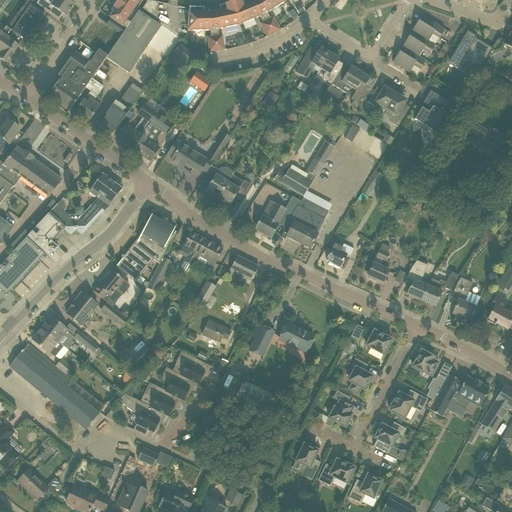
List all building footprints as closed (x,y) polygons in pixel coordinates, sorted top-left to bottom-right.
[(25,0),(7,27),(23,39),(20,43),(24,46),(23,49),(29,41),(28,40),(28,41),(26,40),(45,13),(44,13),(31,5),(33,2),(34,2),(35,2),(34,1),(32,0),(25,0)] [(74,4),(71,3),(67,0),(54,0),(51,4),(49,3),(49,2),(45,0),(39,0),(36,4),(59,20),(64,13),(65,14),(66,12),(68,13),(74,4)] [(110,17),(126,29),(130,23),(126,20),(139,0),(117,0),(113,7),(116,8),(110,17)] [(148,0),(147,1),(142,10),(157,20),(159,2),(149,0),(148,0)] [(255,0),(253,2),(252,0),(242,4),(239,0),(233,2),(240,25),(260,17),(263,22),(260,24),(267,37),(280,30),(273,17),(271,18),(268,13),(286,1),(285,0),(255,0)] [(218,30),(240,25),(233,2),(226,4),(227,9),(216,11),(216,13),(209,14),(208,12),(197,13),(197,8),(189,7),(188,31),(210,31),(211,37),(208,37),(209,52),(210,52),(224,50),(222,36),(219,36),(218,30)] [(299,14),(305,11),(302,4),(295,8),(299,14)] [(130,23),(126,29),(108,56),(106,58),(129,74),(161,26),(138,11),(130,23)] [(288,15),(292,21),(297,17),(293,11),(288,15)] [(412,31),(435,45),(439,38),(445,30),(423,16),(419,22),(418,21),(412,31)] [(126,29),(110,19),(106,25),(122,35),(126,29)] [(89,30),(101,35),(105,26),(93,21),(89,30)] [(0,58),(6,63),(20,43),(23,39),(7,27),(6,26),(0,34),(0,58)] [(408,37),(403,47),(419,57),(423,50),(430,54),(435,45),(412,31),(411,30),(407,36),(408,37)] [(508,36),(503,44),(510,48),(510,49),(511,52),(511,30),(508,37),(508,36)] [(449,62),(474,77),(492,49),(491,48),(490,50),(474,40),(476,37),(467,31),(449,62)] [(244,36),(246,44),(253,42),(251,34),(244,36)] [(236,39),(238,46),(245,44),(243,37),(236,39)] [(194,54),(180,44),(173,54),(187,63),(194,54)] [(419,57),(403,47),(401,46),(397,52),(399,53),(393,63),(409,73),(414,66),(420,70),(426,61),(419,57)] [(315,65),(320,69),(331,51),(328,48),(326,51),(320,47),(318,51),(312,47),(296,72),(307,79),(315,65)] [(80,94),(86,87),(91,79),(106,58),(108,56),(99,50),(90,63),(75,51),(69,60),(71,61),(62,72),(63,75),(59,80),(59,81),(56,81),(50,90),(51,98),(53,99),(53,100),(61,106),(62,107),(63,107),(69,111),(81,95),(80,94)] [(332,84),(343,66),(344,65),(338,62),(339,59),(334,56),(335,53),(331,51),(320,69),(326,72),(323,76),(323,79),(332,84)] [(349,70),(343,66),(332,84),(332,85),(342,91),(346,85),(351,88),(362,70),(358,67),(357,70),(351,66),(349,70)] [(366,72),(362,70),(351,88),(356,91),(351,99),(353,101),(351,105),(352,110),(357,113),(372,89),(366,85),(370,78),(364,75),(366,72)] [(202,76),(197,72),(190,82),(196,86),(202,76)] [(511,74),(507,72),(501,75),(511,81),(511,74)] [(103,87),(91,79),(86,87),(91,91),(87,97),(86,97),(83,101),(83,100),(76,110),(90,120),(100,106),(93,102),(103,87)] [(305,92),(308,86),(301,82),(297,88),(305,92)] [(468,88),(460,83),(454,93),(462,98),(468,88)] [(121,98),(132,106),(141,94),(130,86),(121,98)] [(381,106),(386,109),(395,94),(387,89),(385,92),(377,87),(367,102),(377,108),(380,107),(381,106)] [(272,92),(263,104),(271,109),(279,97),(272,92)] [(461,99),(450,93),(447,99),(457,105),(461,99)] [(320,104),(324,98),(318,94),(314,100),(320,104)] [(401,123),(410,108),(402,103),(404,99),(395,94),(386,109),(391,113),(390,114),(391,117),(401,123)] [(437,134),(451,111),(446,108),(440,104),(437,109),(430,105),(428,104),(425,110),(422,108),(421,109),(415,120),(416,121),(417,119),(422,122),(423,122),(431,128),(432,128),(436,131),(435,133),(437,134)] [(112,105),(112,106),(98,125),(112,135),(126,115),(112,105)] [(117,139),(133,150),(150,162),(160,148),(153,144),(162,131),(165,134),(172,124),(158,114),(145,105),(137,115),(144,120),(136,131),(127,125),(117,139)] [(367,132),(371,126),(361,119),(357,125),(367,132)] [(9,145),(14,137),(20,129),(18,128),(19,127),(15,124),(15,125),(8,120),(0,131),(0,144),(3,140),(9,145)] [(509,145),(474,123),(464,140),(498,161),(509,145)] [(360,130),(353,126),(345,139),(352,143),(360,130)] [(199,156),(181,144),(180,145),(175,142),(168,154),(173,158),(171,161),(183,168),(185,165),(199,173),(202,169),(207,172),(231,136),(225,133),(210,155),(206,161),(199,156)] [(379,138),(369,152),(379,159),(389,146),(379,138)] [(0,244),(1,245),(14,228),(0,217),(0,204),(20,177),(49,197),(61,180),(33,159),(34,158),(25,151),(24,153),(17,148),(4,165),(0,162),(0,244)] [(326,159),(317,154),(304,173),(308,176),(306,180),(289,170),(286,176),(279,172),(274,180),(281,184),(281,183),(303,197),(312,183),(323,165),(326,159)] [(427,173),(459,192),(465,181),(434,162),(427,173)] [(207,189),(219,196),(232,175),(235,170),(234,170),(234,171),(233,170),(229,168),(226,167),(223,167),(221,168),(219,170),(213,167),(206,178),(212,181),(207,189)] [(375,171),(361,191),(369,197),(383,176),(375,171)] [(96,197),(99,199),(109,207),(122,189),(121,188),(123,186),(113,179),(111,181),(102,174),(89,192),(88,193),(89,194),(94,198),(95,198),(96,197)] [(232,175),(219,196),(230,204),(235,196),(241,199),(250,184),(245,180),(244,182),(232,175)] [(317,234),(329,212),(322,209),(302,198),(298,206),(283,231),(284,231),(282,235),(286,237),(313,250),(312,252),(313,252),(316,245),(313,244),(318,235),(317,234)] [(72,233),(76,229),(80,233),(81,231),(83,233),(101,213),(100,212),(102,210),(104,212),(108,207),(109,207),(99,199),(98,200),(98,199),(83,215),(68,215),(65,213),(57,222),(65,229),(69,233),(70,232),(72,233)] [(50,211),(57,203),(53,200),(46,208),(50,211)] [(15,213),(22,216),(28,204),(21,201),(15,213)] [(286,210),(277,205),(274,204),(266,218),(262,216),(255,230),(271,239),(278,225),(278,224),(286,210)] [(52,242),(65,229),(57,222),(65,213),(57,205),(27,237),(48,257),(54,251),(54,252),(58,248),(52,242)] [(26,218),(33,208),(29,206),(22,216),(26,218)] [(156,216),(153,220),(150,218),(141,235),(134,244),(153,261),(154,260),(159,264),(163,257),(171,241),(176,232),(162,225),(156,216)] [(195,261),(205,240),(190,233),(183,247),(180,253),(187,257),(178,273),(185,278),(195,261)] [(27,238),(14,251),(0,266),(0,289),(6,296),(44,255),(27,238)] [(222,249),(205,240),(195,261),(211,269),(214,262),(215,263),(222,249)] [(326,261),(334,265),(333,267),(339,270),(346,255),(339,252),(343,244),(336,241),(326,261)] [(137,282),(153,261),(134,244),(117,266),(137,282)] [(301,249),(297,257),(306,261),(310,253),(301,249)] [(389,255),(379,250),(376,257),(377,257),(373,264),(368,276),(383,283),(390,266),(389,262),(386,261),(389,255)] [(230,270),(234,273),(241,276),(239,281),(249,286),(251,281),(259,267),(237,256),(230,270)] [(173,263),(163,257),(159,264),(149,283),(147,288),(156,294),(173,263)] [(407,295),(422,301),(428,287),(420,284),(428,265),(417,261),(411,269),(406,278),(413,281),(407,295)] [(511,285),(511,269),(509,268),(498,286),(508,292),(511,285)] [(395,280),(400,283),(405,273),(400,270),(395,280)] [(93,291),(112,307),(122,296),(115,290),(124,280),(112,271),(104,281),(102,280),(93,291)] [(428,287),(422,301),(435,307),(441,293),(442,294),(445,288),(451,291),(456,279),(449,276),(446,283),(440,280),(439,283),(431,280),(428,287)] [(470,321),(476,307),(481,298),(469,293),(473,283),(460,278),(455,288),(451,298),(458,301),(453,314),(463,318),(463,316),(471,319),(470,321)] [(202,309),(215,287),(207,282),(194,305),(202,309)] [(98,306),(82,292),(76,299),(77,300),(73,306),(72,305),(71,306),(72,307),(66,314),(81,326),(98,306)] [(511,320),(511,315),(502,310),(507,302),(496,296),(490,307),(494,309),(488,319),(489,320),(488,321),(494,324),(494,325),(495,325),(496,324),(507,330),(508,327),(511,329),(511,320)] [(114,321),(114,320),(123,327),(127,322),(119,315),(119,314),(107,304),(101,310),(114,321)] [(51,317),(42,328),(58,342),(63,346),(69,339),(68,338),(71,334),(68,331),(51,317)] [(148,326),(153,329),(158,321),(153,318),(148,326)] [(226,329),(208,322),(202,335),(220,343),(222,337),(227,340),(231,332),(225,330),(226,329)] [(287,324),(279,339),(306,352),(313,336),(287,324)] [(364,329),(357,325),(351,337),(358,341),(364,329)] [(262,357),(274,332),(261,326),(250,351),(262,357)] [(49,353),(50,353),(58,342),(42,328),(32,340),(49,353)] [(374,331),(366,346),(384,355),(392,340),(390,340),(390,338),(386,336),(384,336),(374,331)] [(79,332),(75,337),(74,337),(93,353),(94,353),(99,358),(104,352),(79,332)] [(197,337),(190,333),(187,340),(194,343),(197,337)] [(104,407),(73,381),(28,344),(23,351),(23,350),(21,352),(21,351),(18,355),(18,356),(14,361),(13,361),(9,366),(10,366),(9,367),(53,403),(86,430),(104,407)] [(355,347),(348,344),(345,350),(351,353),(355,347)] [(425,352),(424,352),(421,351),(412,368),(425,375),(426,373),(431,376),(438,363),(433,360),(434,358),(430,355),(429,354),(425,352)] [(180,376),(186,379),(198,384),(199,383),(203,377),(202,376),(204,372),(198,369),(202,362),(181,352),(176,363),(184,369),(181,375),(180,376)] [(62,359),(60,361),(56,366),(68,376),(74,369),(62,359)] [(223,373),(228,362),(222,359),(217,370),(223,373)] [(355,359),(351,366),(355,368),(348,381),(352,383),(349,390),(357,394),(361,388),(365,390),(366,389),(367,388),(370,384),(369,383),(372,377),(364,372),(367,365),(355,359)] [(452,367),(444,363),(438,375),(445,379),(452,367)] [(165,392),(171,395),(183,400),(184,399),(189,393),(187,392),(189,388),(183,385),(186,379),(180,376),(181,375),(166,368),(161,379),(169,385),(166,391),(165,392)] [(449,375),(430,410),(442,417),(446,409),(452,412),(456,405),(466,410),(470,402),(480,407),(490,389),(481,384),(481,383),(476,380),(476,381),(467,377),(463,384),(460,383),(461,382),(449,375)] [(435,380),(443,384),(445,379),(438,375),(435,380)] [(268,413),(276,396),(243,381),(235,398),(268,413)] [(151,408),(163,414),(168,416),(169,415),(174,409),(172,408),(174,404),(168,401),(171,395),(165,392),(166,391),(151,384),(146,395),(154,401),(151,407),(151,408)] [(481,424),(485,426),(494,432),(508,409),(511,411),(511,410),(511,390),(505,386),(490,409),(491,410),(481,424)] [(389,408),(390,409),(389,411),(404,419),(410,407),(421,412),(427,400),(410,390),(406,397),(399,393),(393,403),(392,404),(389,408)] [(434,400),(437,393),(430,390),(426,397),(434,400)] [(325,425),(331,427),(334,422),(345,427),(346,425),(348,425),(350,420),(350,419),(352,414),(350,413),(353,408),(346,405),(350,398),(337,391),(333,398),(339,402),(337,406),(335,405),(325,425)] [(119,402),(128,409),(139,417),(136,424),(137,424),(134,430),(145,435),(147,430),(153,433),(154,431),(155,431),(159,425),(157,424),(163,414),(151,408),(151,407),(125,394),(119,402)] [(310,417),(316,420),(319,414),(313,411),(310,417)] [(390,429),(382,425),(378,431),(377,431),(375,435),(375,437),(374,438),(378,440),(374,447),(387,454),(398,434),(402,436),(406,429),(394,423),(390,429)] [(511,423),(502,439),(511,445),(511,423)] [(6,425),(0,431),(0,462),(6,468),(19,455),(4,441),(13,432),(6,425)] [(303,465),(299,475),(312,481),(320,463),(313,459),(318,451),(311,448),(311,446),(307,444),(305,445),(304,444),(296,461),(303,465)] [(143,448),(138,460),(153,467),(157,459),(159,460),(156,466),(166,470),(170,460),(143,448)] [(400,451),(396,458),(402,461),(408,451),(405,450),(400,451)] [(348,464),(347,465),(336,460),(333,468),(326,464),(318,480),(331,487),(335,478),(347,484),(354,469),(353,468),(352,466),(348,464)] [(100,476),(111,480),(115,470),(104,466),(100,476)] [(31,470),(18,484),(19,483),(35,499),(34,500),(35,500),(43,492),(48,497),(45,500),(61,484),(55,478),(47,487),(31,471),(32,470),(31,470)] [(511,474),(495,503),(510,511),(511,511),(511,474)] [(361,504),(365,495),(373,499),(376,493),(381,481),(380,481),(379,479),(375,477),(374,478),(367,475),(363,483),(356,480),(348,498),(361,504)] [(469,487),(473,479),(465,475),(461,483),(469,487)] [(129,511),(139,511),(148,492),(141,488),(140,490),(126,484),(116,505),(126,509),(130,510),(129,511)] [(89,511),(92,505),(104,511),(109,500),(96,495),(95,497),(73,487),(66,503),(86,511),(89,511)] [(166,491),(159,508),(168,511),(175,511),(178,507),(188,511),(194,498),(177,491),(175,495),(166,491)] [(244,496),(237,493),(231,504),(238,507),(244,496)] [(305,500),(299,497),(296,505),(301,507),(305,500)] [(510,511),(495,503),(486,498),(482,506),(492,511),(510,511)] [(225,511),(227,509),(218,505),(218,504),(208,499),(202,511),(225,511)] [(405,511),(387,503),(382,511),(405,511)]
